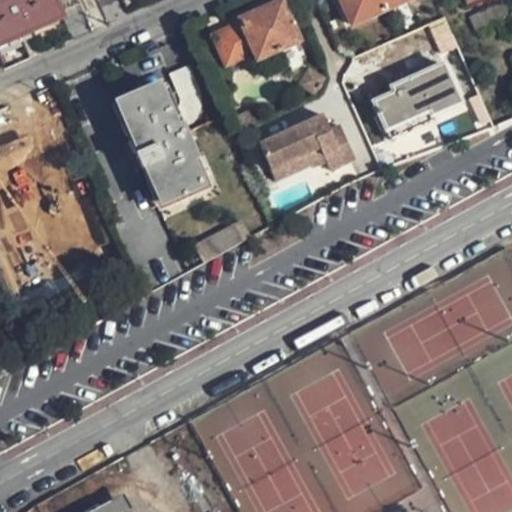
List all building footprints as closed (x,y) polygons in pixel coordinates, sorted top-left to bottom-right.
[(56,0),(0,0),(0,46),(65,18),(56,0)] [(410,0),(341,0),(354,27),(410,0)] [(258,60),(297,42),(279,1),(240,18),(249,40),(258,60)] [(240,18),(222,26),(231,48),(249,40),(240,18)] [(459,105),(441,66),(390,89),(392,97),(374,105),(390,142),(434,122),(432,116),(459,105)] [(206,189),(195,163),(179,126),(160,83),(116,103),(162,208),(206,189)] [(263,143),(276,171),(312,156),(317,166),(330,160),(333,169),(347,162),(326,114),(263,143)] [(41,135),(0,154),(0,218),(19,260),(42,249),(46,258),(65,250),(61,240),(84,230),(41,135)] [(276,171),(281,182),(317,166),(312,156),(276,171)] [(195,241),(202,259),(243,243),(236,225),(195,241)] [(88,239),(84,230),(61,240),(65,250),(88,239)] [(42,249),(19,260),(23,269),(46,258),(42,249)] [(133,511),(126,495),(88,511),(133,511)]
